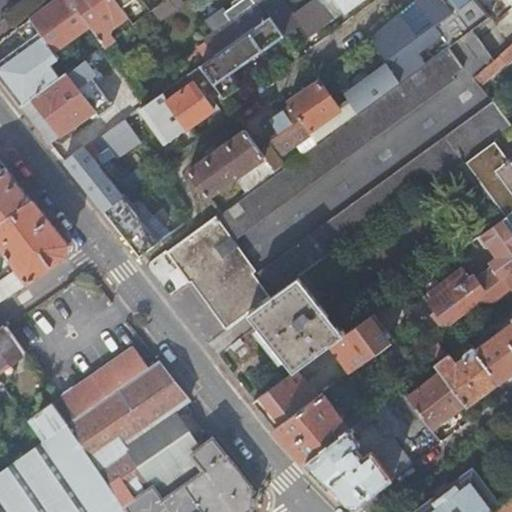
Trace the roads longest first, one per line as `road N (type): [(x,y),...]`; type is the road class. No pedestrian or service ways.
road 1 (unclassified): [(309,500),(104,245)]
road 2 (residential): [(235,115),(392,0)]
road 3 (residential): [(511,402),(370,511)]
road 4 (unclassified): [(104,245),(0,109)]
road 5 (residential): [(104,245),(0,318)]
